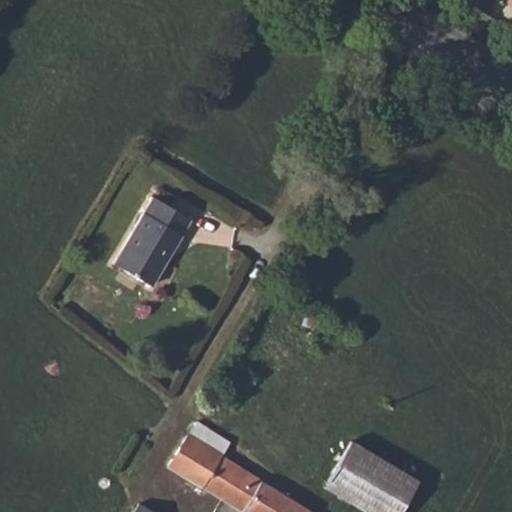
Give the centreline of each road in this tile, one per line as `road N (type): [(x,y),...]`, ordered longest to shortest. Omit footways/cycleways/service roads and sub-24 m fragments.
road 1 (track): [(409,29),(107,511)]
road 2 (secondary): [(362,0),(511,91)]
